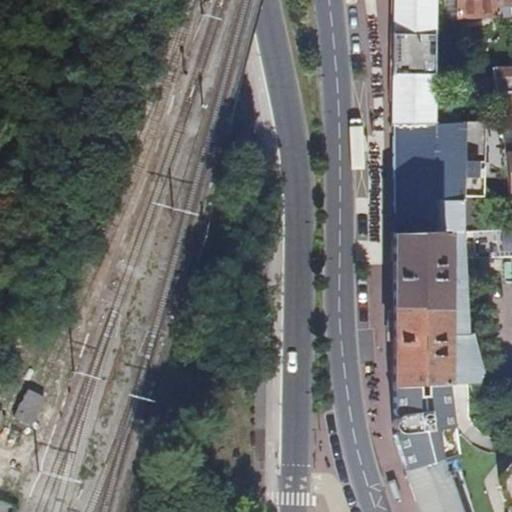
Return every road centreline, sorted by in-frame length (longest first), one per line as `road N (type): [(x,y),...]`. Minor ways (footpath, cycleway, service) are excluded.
road 1 (primary): [(376,511),(352,429),(342,351),(328,0)]
road 2 (primary): [(264,0),(293,141),(293,511)]
